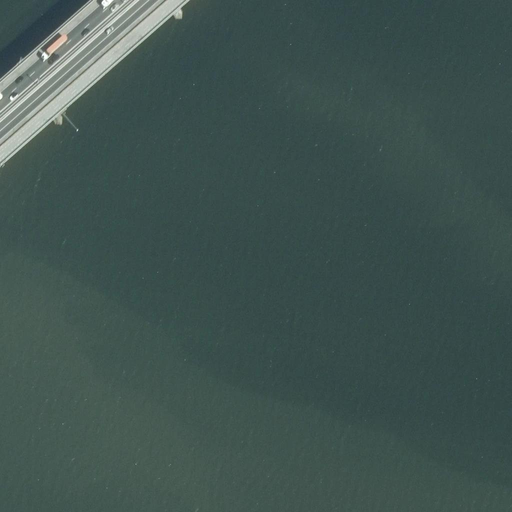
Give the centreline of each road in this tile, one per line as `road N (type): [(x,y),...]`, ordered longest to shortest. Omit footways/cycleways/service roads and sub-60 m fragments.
road 1 (unclassified): [(0,160),(181,0)]
road 2 (motorway): [(0,134),(152,0)]
road 3 (motorway): [(120,0),(0,106)]
